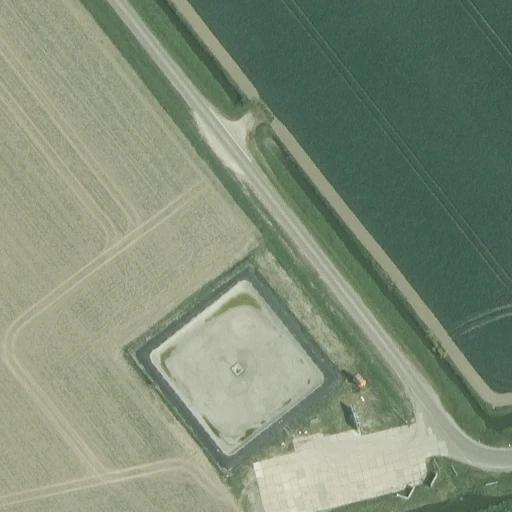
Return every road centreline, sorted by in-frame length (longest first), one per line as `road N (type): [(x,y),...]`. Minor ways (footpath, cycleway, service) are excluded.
road 1 (unclassified): [(511,459),(471,457),(454,440),(112,0)]
road 2 (unknown): [(256,473),(454,440)]
